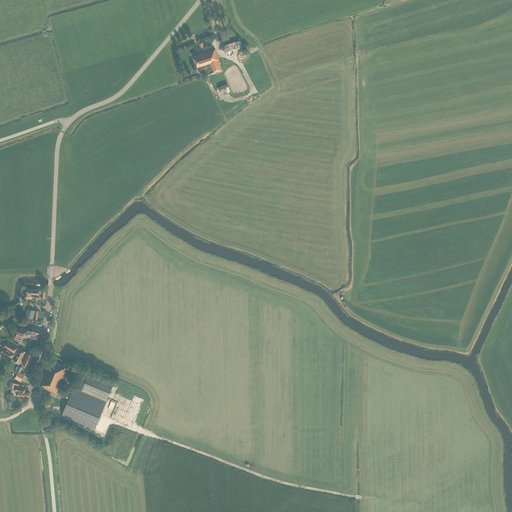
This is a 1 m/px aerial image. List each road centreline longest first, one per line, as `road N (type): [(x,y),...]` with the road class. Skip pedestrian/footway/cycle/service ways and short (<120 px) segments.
road 1 (unclassified): [(39,352),(57,153),(68,122)]
road 2 (unclassified): [(68,122),(120,92),(198,0)]
road 3 (unclassified): [(54,511),(31,390),(39,352)]
